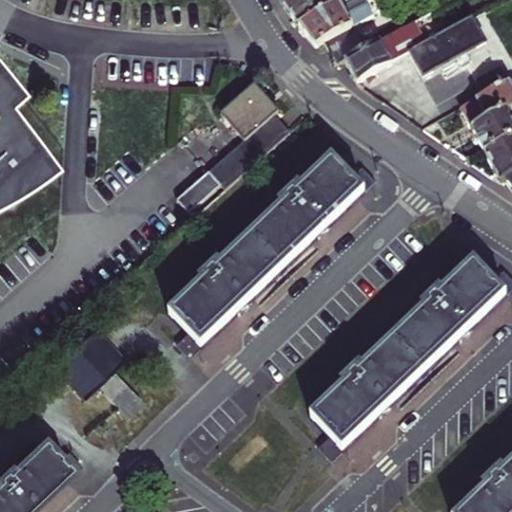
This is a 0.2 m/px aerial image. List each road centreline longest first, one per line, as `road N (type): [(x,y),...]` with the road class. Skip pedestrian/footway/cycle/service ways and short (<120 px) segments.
road 1 (residential): [(150,459),(438,179)]
road 2 (residential): [(438,179),(314,92),(242,0)]
road 3 (residential): [(337,511),(511,349)]
road 4 (track): [(126,482),(52,409),(0,456)]
